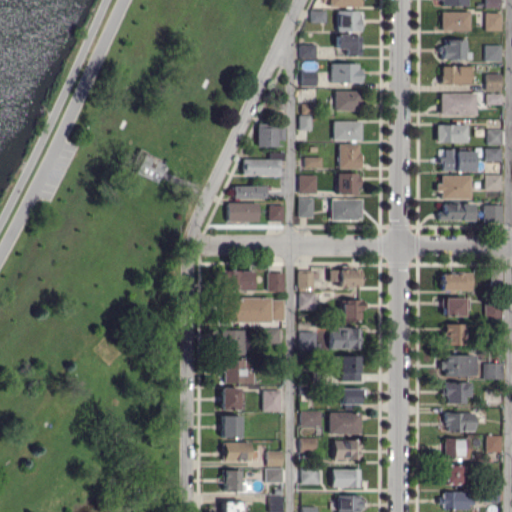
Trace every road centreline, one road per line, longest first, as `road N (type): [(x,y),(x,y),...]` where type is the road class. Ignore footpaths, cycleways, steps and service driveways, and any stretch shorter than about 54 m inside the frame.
road 1 (residential): [(301,0),(188,245),(186,511)]
road 2 (residential): [(400,0),(398,511)]
road 3 (residential): [(188,245),(511,246)]
